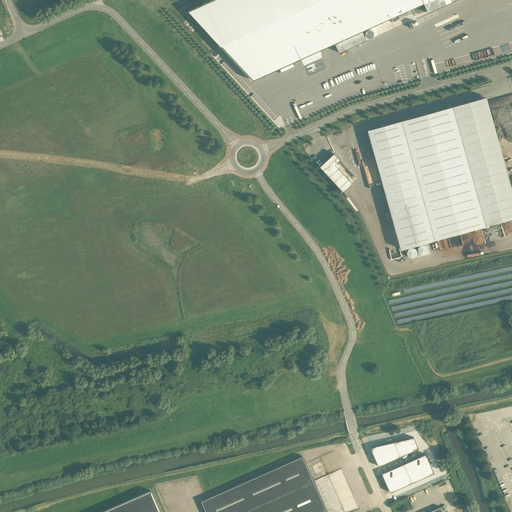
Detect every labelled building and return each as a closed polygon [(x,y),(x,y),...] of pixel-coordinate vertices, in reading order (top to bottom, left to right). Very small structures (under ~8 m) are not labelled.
[(202,4),(189,10),(194,17),(195,16),(196,15),(199,22),(210,34),(214,31),(221,45),(253,80),(258,76),(259,77),(260,77),(329,46),(335,43),(339,53),(364,41),(367,40),(363,31),(412,8),(416,16),(427,11),(428,13),(456,0),(211,0),(202,4)] [(413,14),(411,10),(391,19),(393,23),(413,14)] [(485,97),(369,129),(403,249),(511,218),(511,195),(486,102),(485,97)] [(334,153),(320,167),(343,191),(352,183),(335,165),(341,160),(334,153)] [(377,173),(377,176),(369,177),(370,182),(380,181),(379,173),(377,173)] [(414,439),(371,449),(379,467),(418,449),(414,439)] [(425,455),(382,474),(390,493),(434,473),(425,455)] [(327,511),(308,457),(204,495),(210,511),(327,511)] [(159,511),(150,491),(101,511),(159,511)]
